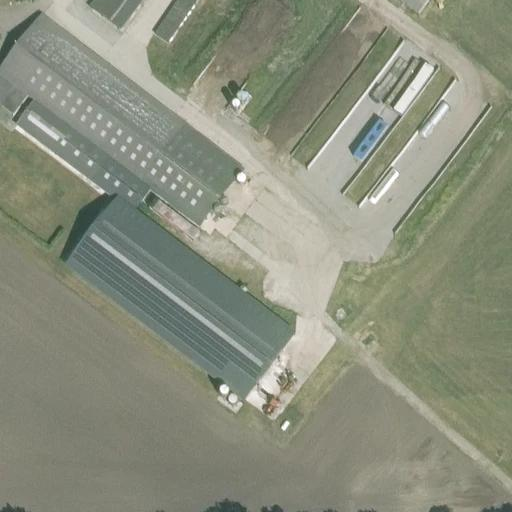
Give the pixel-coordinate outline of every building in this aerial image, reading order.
[(91,9),(122,33),(140,8),(146,0),(97,0),(93,6),(91,9)] [(178,0),(156,33),(171,44),(201,0),(178,0)] [(398,0),(419,15),(429,0),(398,0)] [(0,107),(13,118),(27,100),(34,105),(18,126),(111,197),(109,200),(115,205),(69,266),(246,401),(295,336),(134,213),(150,193),(199,229),(244,171),(190,130),(59,30),(42,18),(0,73),(0,107)] [(306,171),(340,196),(374,151),(340,126),(306,171)]
